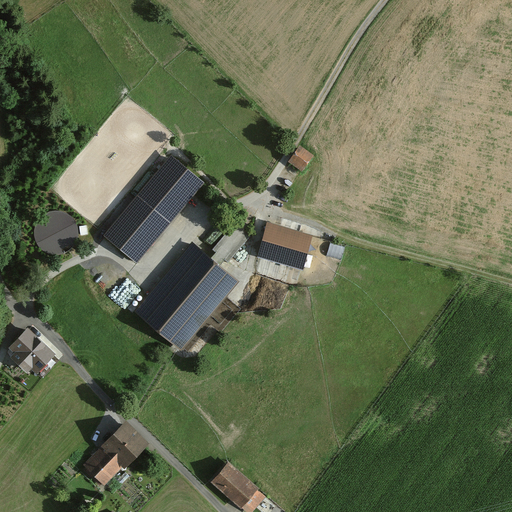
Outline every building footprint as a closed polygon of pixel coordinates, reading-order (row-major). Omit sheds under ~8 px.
[(315,154),(301,145),(291,161),(305,170),(315,154)] [(205,183),(172,154),(105,232),(138,260),(205,183)] [(37,225),(39,255),(63,253),(63,246),(72,245),(72,237),(78,236),(77,211),(45,213),(46,224),(37,225)] [(314,234),(267,222),(259,253),(305,265),(314,234)] [(183,347),(237,279),(191,243),(137,311),(183,347)] [(58,354),(30,329),(13,347),(17,353),(14,357),(28,369),(32,365),(41,373),(58,354)] [(147,444),(126,423),(84,466),(105,487),(147,444)] [(250,511),(266,495),(230,463),(213,481),(247,511),(250,511)]
